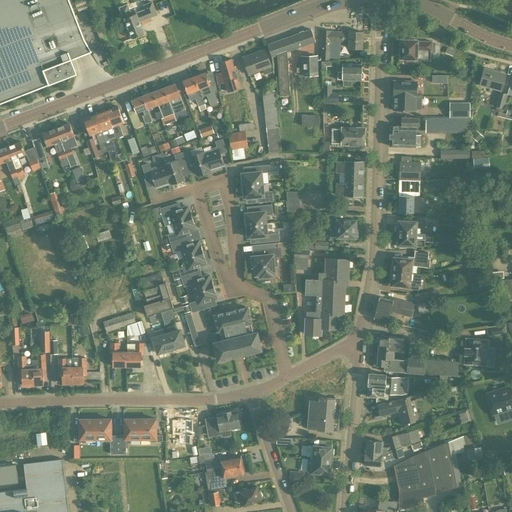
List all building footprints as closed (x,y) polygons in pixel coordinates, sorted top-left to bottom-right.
[(0,0),(0,103),(77,74),(71,60),(81,56),(90,52),(91,52),(84,40),(68,0),(0,0)] [(145,10),(131,16),(127,5),(119,8),(123,19),(124,19),(132,39),(144,34),(139,22),(156,15),(151,3),(144,6),(145,10)] [(268,45),(271,56),(277,55),(287,52),(294,51),(315,43),(311,30),(268,45)] [(349,32),(349,34),(331,33),(331,32),(322,31),(321,60),(329,60),(330,40),(349,41),(349,47),(361,48),(362,33),(349,32)] [(416,61),(431,61),(431,52),(432,52),(432,42),(417,42),(417,41),(401,41),(401,59),(416,59),(416,61)] [(265,50),(254,54),(260,71),(271,67),(265,50)] [(290,96),(287,52),(277,55),(278,78),(275,78),(277,94),(280,93),(280,96),(290,96)] [(260,71),(254,54),(243,58),(249,75),(260,71)] [(301,77),(318,76),(317,57),(300,58),(301,69),(296,69),(296,74),(300,74),(301,77)] [(218,86),(225,83),(228,93),(240,89),(231,59),(219,64),(222,73),(216,75),(218,86)] [(332,67),(332,61),(321,61),(321,70),(326,70),(326,67),(332,67)] [(342,80),(361,81),(363,78),(364,73),(361,69),(362,65),(343,64),(342,66),(337,66),(337,71),(337,79),(342,79),(342,80)] [(501,91),(506,74),(485,69),(480,85),(501,91)] [(213,91),(216,90),(215,82),(209,84),(205,73),(194,77),(204,104),(202,97),(206,95),(211,107),(218,104),(213,91)] [(183,81),(188,94),(190,100),(195,98),(198,106),(204,104),(194,77),(183,81)] [(394,81),(393,96),(416,96),(417,82),(407,82),(407,83),(404,83),(404,82),(394,81)] [(175,84),(164,88),(169,101),(174,99),(179,112),(185,109),(175,84)] [(331,85),(323,85),(323,104),(338,104),(339,93),(331,93),(331,85)] [(169,101),(164,88),(153,92),(158,105),(163,118),(174,114),(169,101)] [(275,91),(271,91),(262,92),(269,153),(281,152),(275,91)] [(148,109),(158,105),(153,92),(143,96),(148,109)] [(503,109),(507,94),(499,92),(495,107),(503,109)] [(152,121),(148,109),(143,96),(131,101),(136,113),(143,111),(147,123),(152,121)] [(421,96),(416,96),(393,96),(393,110),(402,111),(404,111),(404,109),(406,109),(406,111),(416,111),(416,107),(421,107),(421,96)] [(449,117),(460,117),(470,118),(470,105),(449,105),(449,107),(449,117)] [(136,113),(135,109),(133,106),(126,109),(131,123),(139,120),(137,113),(136,113)] [(110,110),(106,111),(107,113),(113,127),(116,138),(122,136),(118,125),(119,125),(124,123),(117,107),(110,110)] [(99,114),(96,115),(96,117),(102,131),(106,142),(105,142),(108,152),(115,149),(112,140),(116,138),(113,127),(107,113),(106,111),(102,113),(99,114)] [(163,118),(160,111),(154,114),(156,120),(163,118)] [(91,117),(84,120),(90,136),(95,134),(99,144),(105,142),(106,142),(102,131),(96,117),(96,115),(91,117)] [(302,115),(302,126),(319,126),(319,115),(302,115)] [(402,118),(402,127),(391,127),(390,146),(416,147),(420,147),(421,136),(416,135),(416,128),(419,128),(419,119),(402,118)] [(66,140),(74,136),(69,124),(56,129),(67,159),(73,157),(70,147),(69,147),(66,140)] [(221,130),(219,124),(213,126),(215,132),(221,130)] [(211,125),(199,130),(201,137),(214,133),(211,125)] [(364,146),(365,128),(341,128),(341,129),(332,129),(332,144),(341,144),(341,146),(364,146)] [(47,147),(54,144),(62,167),(69,165),(67,160),(67,159),(56,129),(42,134),(47,147)] [(194,130),(185,133),(187,140),(197,136),(194,130)] [(243,150),(248,149),(245,132),(229,135),(232,157),(244,155),(243,150)] [(172,146),(185,142),(183,136),(170,141),(172,146)] [(135,137),(129,139),(134,154),(140,151),(135,137)] [(99,155),(93,138),(86,140),(93,158),(99,155)] [(212,149),(213,152),(204,155),(203,152),(209,172),(210,172),(209,171),(224,167),(220,154),(226,152),(222,141),(216,143),(218,148),(212,149)] [(40,168),(34,147),(24,150),(21,142),(8,147),(20,180),(24,178),(23,175),(24,174),(21,167),(18,158),(26,155),(32,171),(40,168)] [(142,148),(144,155),(157,152),(155,144),(142,148)] [(20,180),(8,147),(0,149),(0,164),(6,162),(10,171),(9,171),(15,186),(20,184),(19,180),(20,180)] [(43,148),(35,150),(39,163),(47,161),(43,148)] [(441,149),(441,157),(468,158),(468,149),(441,149)] [(197,176),(209,172),(203,152),(191,156),(190,151),(183,153),(187,165),(193,163),(197,176)] [(177,161),(165,165),(171,185),(184,181),(179,167),(185,165),(181,154),(175,156),(177,161)] [(474,169),(489,168),(488,158),(473,159),(474,169)] [(362,196),(363,162),(337,162),(337,173),(345,173),(344,184),(336,184),(336,195),(362,196)] [(400,179),(402,179),(420,180),(421,163),(400,162),(400,179)] [(131,163),(125,165),(129,178),(135,176),(131,163)] [(171,185),(165,165),(165,167),(156,170),(155,168),(150,170),(149,165),(142,167),(146,178),(152,176),(156,189),(171,184),(171,185)] [(85,180),(80,166),(72,168),(77,183),(85,180)] [(240,179),(241,186),(262,185),(261,173),(268,173),(268,166),(255,167),(255,173),(242,174),(242,179),(240,179)] [(420,192),(420,180),(402,179),(401,192),(411,192),(420,192)] [(262,185),(241,186),(242,194),(244,194),(244,198),(257,197),(258,203),(273,202),(272,192),(263,193),(262,185)] [(423,194),(441,193),(441,185),(423,185),(423,194)] [(63,210),(62,205),(60,206),(57,191),(50,193),(55,212),(63,210)] [(288,211),(299,212),(300,192),(286,191),(288,211)] [(411,192),(401,192),(401,196),(399,196),(399,212),(421,212),(421,197),(420,197),(420,192),(411,192)] [(170,216),(173,225),(192,219),(188,207),(180,209),(179,204),(160,210),(162,217),(163,218),(170,216)] [(245,226),(266,224),(265,216),(272,215),(271,206),(258,207),(259,213),(246,214),(246,219),(244,219),(245,226)] [(162,217),(160,210),(160,207),(152,209),(156,219),(162,217)] [(34,216),(36,225),(55,219),(52,210),(34,216)] [(337,214),(337,219),(331,219),(330,240),(337,240),(337,238),(355,238),(355,237),(358,237),(358,229),(356,229),(356,221),(345,221),(345,214),(337,214)] [(4,223),(7,234),(33,227),(30,216),(4,223)] [(168,236),(171,244),(189,238),(188,233),(196,230),(192,219),(173,225),(176,233),(168,236)] [(398,221),(398,233),(416,234),(416,229),(424,229),(425,223),(416,222),(398,221)] [(266,224),(245,226),(245,234),(248,233),(248,238),(261,237),(262,243),(279,241),(278,234),(267,235),(266,224)] [(100,240),(112,236),(110,229),(97,233),(100,240)] [(416,234),(398,233),(397,246),(415,247),(415,246),(424,246),(424,240),(425,240),(425,234),(416,234)] [(191,244),(189,238),(171,244),(174,253),(181,250),(184,259),(203,253),(199,241),(191,244)] [(277,267),(276,257),(282,257),(281,248),(262,250),(263,256),(252,257),(252,259),(250,259),(250,266),(253,266),(253,268),(255,267),(256,276),(261,276),(261,278),(273,277),(273,274),(275,274),(274,267),(277,267)] [(307,258),(309,258),(309,250),(294,250),(294,260),(295,260),(295,269),(307,269),(307,258)] [(402,259),(394,258),(393,271),(411,273),(411,266),(429,268),(430,258),(428,258),(428,252),(415,251),(414,257),(403,256),(402,259)] [(478,251),(468,255),(470,264),(473,273),(484,270),(478,251)] [(179,270),(182,278),(200,273),(198,267),(206,265),(203,253),(184,259),(187,268),(179,270)] [(348,282),(349,260),(326,259),(326,280),(306,280),(305,295),(317,296),(317,313),(308,313),(308,319),(306,319),(306,335),(321,335),(321,328),(337,329),(337,314),(344,314),(344,312),(347,312),(347,304),(344,304),(345,282),(348,282)] [(410,281),(411,273),(393,271),(391,286),(400,286),(400,288),(418,290),(419,282),(410,281)] [(192,285),(195,293),(213,287),(210,276),(202,278),(200,273),(182,278),(184,287),(192,285)] [(148,316),(173,308),(166,283),(163,284),(161,278),(142,284),(144,290),(139,292),(142,303),(147,301),(148,304),(144,305),(148,316)] [(508,279),(494,280),(499,301),(510,299),(508,279)] [(213,287),(195,293),(197,302),(190,304),(192,313),(207,308),(205,303),(217,299),(213,287)] [(427,292),(415,295),(417,305),(429,302),(427,292)] [(180,297),(182,303),(196,300),(194,293),(180,297)] [(393,312),(400,314),(411,317),(414,305),(394,299),(393,302),(380,298),(374,319),(388,323),(390,314),(392,315),(393,312)] [(218,360),(261,350),(257,333),(253,334),(251,324),(252,324),(248,308),(235,311),(236,314),(228,316),(227,313),(214,316),(218,332),(219,332),(221,342),(214,343),(217,354),(218,360)] [(32,312),(21,316),(23,323),(34,319),(32,312)] [(106,332),(135,323),(132,312),(103,322),(106,332)] [(185,316),(195,347),(200,345),(191,314),(185,316)] [(144,333),(140,321),(127,326),(127,335),(136,335),(144,333)] [(506,334),(505,324),(501,325),(486,327),(487,337),(506,334)] [(172,350),(185,346),(180,330),(177,331),(175,326),(167,328),(169,334),(167,334),(172,350)] [(158,354),(172,350),(167,334),(164,335),(163,330),(155,332),(157,338),(153,339),(158,354)] [(45,340),(40,340),(41,352),(50,352),(49,332),(45,332),(45,340)] [(394,350),(403,351),(404,338),(381,336),(381,338),(380,338),(378,338),(375,340),(375,342),(376,344),(380,344),(379,357),(375,357),(374,366),(380,366),(380,371),(440,376),(440,382),(445,382),(446,376),(458,377),(458,362),(447,361),(408,358),(408,361),(393,359),(394,350)] [(489,339),(465,338),(464,365),(487,366),(488,357),(493,358),(494,348),(488,348),(489,339)] [(113,367),(127,367),(127,353),(119,353),(119,344),(111,343),(111,355),(114,355),(113,367)] [(135,353),(127,353),(127,367),(141,367),(141,355),(144,355),(144,344),(136,344),(135,353)] [(43,384),(43,380),(47,380),(45,354),(37,355),(37,360),(32,360),(33,385),(43,384)] [(33,385),(32,360),(31,360),(32,364),(26,364),(26,356),(17,356),(19,381),(22,381),(23,385),(33,385)] [(72,359),(73,383),(83,383),(83,376),(86,376),(86,358),(79,359),(72,359)] [(59,376),(62,376),(62,383),(73,383),(72,359),(59,359),(59,376)] [(388,394),(400,395),(402,395),(402,390),(396,389),(397,378),(385,377),(386,375),(370,374),(367,397),(376,398),(377,395),(388,396),(388,394)] [(511,391),(510,386),(486,394),(493,416),(508,411),(509,416),(511,417),(511,416),(511,391)] [(312,398),(312,399),(312,401),(311,401),(310,415),(309,429),(338,432),(340,400),(336,400),(336,397),(327,397),(327,395),(319,395),(316,396),(312,398)] [(398,412),(400,418),(401,425),(414,422),(409,397),(395,400),(396,401),(378,405),(381,416),(398,412)] [(460,421),(471,418),(468,409),(457,411),(460,421)] [(240,421),(238,420),(237,411),(218,414),(218,417),(206,419),(208,434),(221,431),(222,437),(230,435),(229,430),(240,428),(240,426),(240,425),(240,421)] [(86,442),(86,439),(96,439),(96,417),(91,418),(86,419),(80,419),(80,436),(74,436),(74,443),(86,442)] [(101,418),(96,417),(96,439),(105,439),(105,442),(111,442),(111,454),(117,454),(117,442),(117,436),(111,436),(111,419),(105,419),(101,418)] [(131,439),(141,439),(141,417),(136,418),(131,419),(125,419),(125,436),(119,436),(119,442),(120,442),(120,454),(126,454),(126,442),(131,442),(131,439)] [(156,419),(150,419),(146,418),(141,417),(141,439),(150,439),(150,442),(162,442),(162,436),(156,436),(156,419)] [(171,420),(172,436),(179,436),(179,444),(190,444),(190,436),(192,436),(192,419),(184,419),(184,418),(174,418),(174,420),(171,420)] [(398,435),(401,446),(411,444),(408,432),(398,435)] [(400,448),(402,447),(401,446),(398,435),(388,438),(391,450),(392,457),(401,455),(400,448)] [(366,441),(365,453),(387,454),(388,448),(382,448),(382,442),(366,441)] [(413,451),(423,447),(421,442),(411,445),(413,451)] [(434,487),(433,487),(434,491),(456,486),(448,442),(427,450),(434,487)] [(314,454),(313,459),(330,461),(332,448),(314,446),(314,447),(309,447),(308,453),(314,454)] [(200,456),(199,447),(190,449),(191,457),(200,456)] [(400,492),(399,502),(398,509),(425,504),(432,503),(429,488),(433,487),(434,487),(427,450),(413,456),(394,465),(400,492)] [(387,454),(365,453),(364,465),(380,467),(381,456),(387,456),(387,454)] [(241,457),(221,461),(221,457),(205,460),(207,471),(212,470),(212,471),(243,465),(242,457),(241,458),(241,457)] [(0,511),(68,511),(62,459),(23,464),(26,489),(0,492),(0,511)] [(307,471),(312,472),(312,473),(329,474),(330,461),(313,459),(313,465),(307,465),(307,471)] [(511,461),(502,464),(504,475),(511,473),(511,461)] [(15,465),(0,466),(0,484),(18,483),(15,465)] [(244,474),(245,473),(243,465),(212,471),(214,481),(210,482),(211,488),(225,486),(224,478),(244,475),(244,474)] [(291,482),(305,482),(305,471),(291,471),(291,482)] [(210,506),(221,504),(220,498),(224,497),(223,487),(207,490),(210,506)] [(256,487),(246,490),(245,489),(233,493),(236,500),(242,498),(244,505),(260,500),(256,487)] [(398,511),(398,509),(399,502),(379,500),(378,510),(368,509),(367,511),(398,511)]
